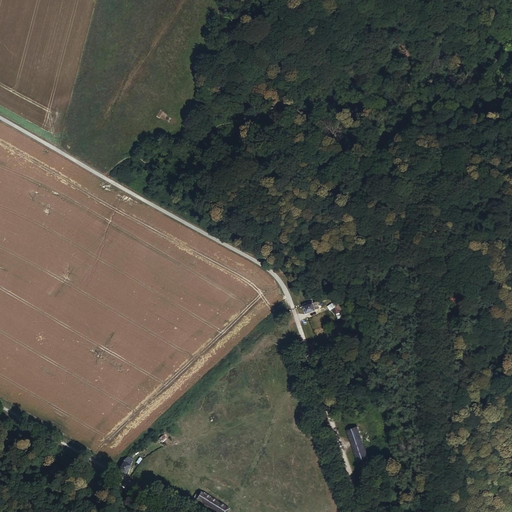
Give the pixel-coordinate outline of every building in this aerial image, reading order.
[(348,322),(338,293),(333,295),(343,323),(348,322)] [(315,302),(323,299),(322,297),(319,298),(318,294),(314,296),(314,294),(303,298),(306,306),(315,303),(315,302)] [(357,419),(346,423),(362,467),(372,464),(357,419)] [(134,457),(132,456),(136,450),(132,448),(126,453),(123,459),(122,461),(129,465),(132,459),(134,457)] [(232,500),(205,483),(203,486),(201,490),(200,491),(228,507),(232,500)]
